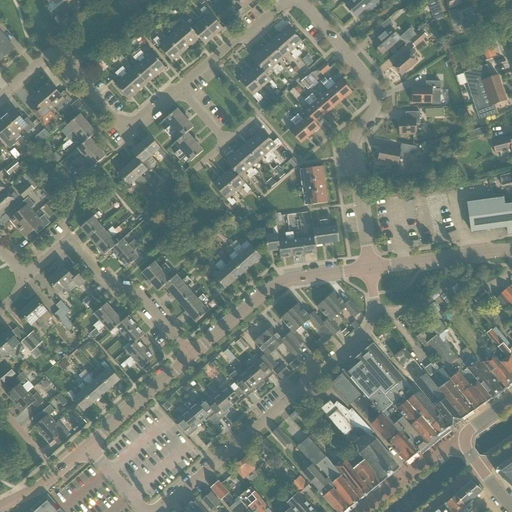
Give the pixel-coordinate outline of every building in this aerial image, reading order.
[(236,0),(243,8),(238,12),(243,17),(252,9),(248,4),(252,0),(236,0)] [(378,0),(353,0),(346,6),(356,17),(368,7),(372,12),(381,4),(378,0)] [(439,0),(432,0),(428,1),(434,21),(445,18),(439,0)] [(458,11),(458,10),(449,13),(453,25),(462,22),(465,30),(481,24),(478,16),(476,16),(473,6),(458,11)] [(209,16),(202,22),(215,37),(224,29),(205,7),(201,11),(205,15),(206,13),(209,16)] [(382,35),(374,43),(383,54),(400,38),(391,28),(394,26),(388,19),(377,29),(382,35)] [(200,38),(205,45),(215,37),(202,22),(195,28),(193,25),(194,24),(191,20),(187,23),(200,38)] [(191,46),(200,38),(187,23),(180,29),(178,26),(179,25),(176,21),(172,25),(191,46)] [(191,46),(172,25),(168,28),(172,32),(173,30),(176,33),(169,39),(181,54),(191,46)] [(289,27),(282,32),(280,35),(298,57),(302,54),(298,50),(297,51),(295,48),(302,42),(289,27)] [(0,51),(5,57),(15,48),(0,31),(0,51)] [(411,42),(415,47),(427,37),(423,31),(411,42)] [(298,57),(280,35),(270,43),(284,58),(290,52),(293,55),(291,56),(295,60),(298,57)] [(405,35),(402,38),(406,44),(410,41),(405,35)] [(169,39),(162,45),(159,42),(161,41),(158,37),(154,40),(172,62),(181,54),(169,39)] [(284,58),(270,43),(261,51),(280,72),(284,69),(280,66),(279,67),(277,64),(284,58)] [(485,56),(496,55),(496,43),(485,44),(485,56)] [(412,49),(393,66),(402,76),(417,62),(412,57),(416,53),(412,49)] [(91,50),(86,54),(89,58),(94,53),(91,50)] [(145,55),(141,51),(138,54),(156,76),(166,68),(153,53),(146,59),(143,56),(145,55)] [(261,51),(252,58),(258,65),(265,74),(266,73),(272,68),(275,70),(273,72),(276,76),(280,72),(261,51)] [(301,56),(306,62),(310,58),(305,53),(301,56)] [(139,60),(141,63),(135,69),(147,84),(156,76),(138,54),(134,58),(137,62),(139,60)] [(98,61),(91,67),(96,72),(103,66),(98,61)] [(326,63),(318,70),(323,75),(331,69),(326,63)] [(258,65),(249,73),(262,88),(269,82),(272,84),(270,86),(273,89),(277,86),(266,73),(265,74),(258,65)] [(498,76),(491,78),(487,66),(464,73),(479,120),(498,114),(495,105),(507,100),(498,76)] [(138,91),(147,84),(135,69),(127,75),(125,72),(126,71),(123,67),(120,70),(138,91)] [(116,85),(129,100),(138,91),(120,70),(116,74),(119,77),(120,76),(123,79),(116,85)] [(312,75),(319,82),(324,78),(317,71),(312,75)] [(249,73),(239,81),(258,102),(262,99),(259,95),(257,96),(255,94),(262,88),(249,73)] [(343,100),(352,92),(342,80),(336,85),(331,79),(327,82),(343,100)] [(334,108),(343,100),(327,82),(323,85),(329,91),(323,96),(334,108)] [(413,88),(412,103),(432,104),(432,105),(440,105),(441,82),(426,82),(426,88),(413,88)] [(50,83),(42,91),(55,106),(59,112),(60,111),(59,110),(68,103),(68,104),(72,100),(64,91),(60,95),(50,83)] [(55,106),(41,91),(33,99),(41,109),(35,114),(44,125),(54,116),(49,111),(55,106)] [(324,115),(334,108),(323,96),(318,100),(313,94),(309,97),(324,115)] [(456,98),(459,106),(465,104),(462,96),(456,98)] [(310,107),(305,111),(309,116),(315,123),(316,123),(324,115),(309,97),(305,101),(310,107)] [(171,126),(166,130),(169,134),(188,116),(187,114),(185,116),(178,109),(166,120),(171,126)] [(426,109),(426,118),(435,117),(435,109),(426,109)] [(24,121),(14,110),(5,118),(18,133),(23,128),(28,134),(35,127),(28,118),(24,121)] [(420,112),(406,112),(406,113),(407,113),(407,121),(399,121),(399,134),(417,134),(416,124),(420,124),(420,112)] [(309,116),(304,120),(299,114),(295,117),(310,136),(320,127),(316,123),(315,123),(309,116)] [(74,132),(68,137),(71,140),(89,124),(81,115),(69,126),(74,132)] [(188,116),(169,134),(172,137),(177,132),(182,138),(186,133),(187,134),(194,127),(188,120),(190,119),(188,116)] [(291,131),(301,143),(310,136),(295,117),(291,121),(296,127),(291,131)] [(5,118),(0,121),(0,129),(6,136),(2,140),(9,149),(17,142),(13,137),(18,133),(5,118)] [(84,144),(90,138),(91,139),(97,134),(89,124),(71,140),(73,143),(79,138),(84,144)] [(39,135),(44,140),(49,135),(44,130),(39,135)] [(272,161),(276,158),(277,157),(273,154),(273,151),(274,152),(283,145),(278,139),(273,143),(263,131),(254,139),(272,161)] [(193,141),(187,134),(186,133),(182,138),(176,143),(181,149),(175,154),(178,157),(196,141),(195,139),(193,141)] [(166,154),(150,135),(141,143),(151,155),(157,150),(163,157),(166,154)] [(511,136),(493,142),(496,154),(500,153),(501,156),(511,152),(511,136)] [(83,155),(77,160),(80,163),(98,147),(91,139),(90,138),(84,144),(78,149),(83,155)] [(266,161),(269,164),(272,161),(254,139),(245,147),(258,162),(265,156),(267,159),(266,161)] [(196,141),(178,157),(181,160),(181,161),(184,159),(187,163),(190,161),(191,162),(192,162),(202,152),(196,145),(198,143),(196,141)] [(151,155),(141,143),(132,151),(137,158),(148,170),(151,167),(145,161),(151,155)] [(407,158),(407,153),(415,155),(416,147),(402,144),(400,151),(381,147),(378,161),(398,165),(400,157),(407,158)] [(15,157),(21,154),(16,145),(10,149),(15,157)] [(98,147),(80,163),(82,166),(89,161),(94,167),(106,157),(98,147)] [(253,171),(251,168),(258,162),(245,147),(235,155),(254,177),(258,173),(255,170),(253,171)] [(240,178),(247,172),(249,175),(247,176),(250,180),(254,177),(235,155),(226,163),(232,169),(240,178)] [(294,157),(288,161),(294,168),(299,164),(294,157)] [(137,158),(128,165),(144,184),(147,181),(142,175),(148,170),(137,158)] [(5,169),(10,175),(21,166),(16,160),(5,169)] [(128,165),(128,166),(119,174),(130,186),(136,180),(141,187),(144,184),(128,165)] [(282,170),(285,174),(290,170),(285,165),(281,169),(282,170)] [(322,166),(301,169),(303,181),(301,182),(303,195),(304,194),(306,206),(328,203),(322,166)] [(240,178),(232,169),(223,177),(236,192),(243,186),(245,189),(243,190),(247,194),(251,191),(240,178)] [(285,174),(282,170),(276,175),(280,179),(285,174)] [(511,174),(501,177),(502,186),(511,183),(511,174)] [(273,187),(278,181),(272,176),(267,181),(273,187)] [(231,200),(229,198),(236,192),(223,177),(214,185),(232,206),(236,203),(233,199),(231,200)] [(260,194),(267,189),(260,179),(253,185),(260,194)] [(153,187),(161,195),(166,191),(158,182),(153,187)] [(0,196),(0,212),(1,213),(15,201),(14,200),(20,195),(24,199),(35,190),(38,187),(36,184),(32,187),(30,184),(19,193),(18,191),(11,197),(7,191),(0,196)] [(23,210),(11,220),(19,228),(34,215),(29,210),(35,205),(28,198),(19,206),(23,210)] [(511,204),(505,205),(504,199),(468,203),(471,232),(507,228),(508,234),(511,233),(511,204)] [(99,212),(81,228),(89,237),(101,226),(96,220),(102,215),(99,212)] [(34,215),(19,228),(26,237),(38,227),(41,231),(50,223),(43,215),(38,220),(34,215)] [(229,224),(233,228),(238,224),(234,219),(229,224)] [(329,219),(325,220),(328,246),(331,246),(331,243),(340,242),(337,226),(330,227),(329,219)] [(316,245),(325,244),(325,247),(328,246),(325,220),(321,220),(322,228),(314,229),(316,245)] [(89,237),(96,246),(119,227),(116,223),(112,227),(106,232),(101,226),(89,237)] [(317,253),(316,245),(314,229),(313,229),(312,224),(309,225),(310,230),(311,238),(303,239),(306,255),(317,253)] [(277,226),(273,226),(274,235),(266,236),(268,252),(280,250),(281,250),(279,242),(277,226)] [(105,256),(112,250),(111,249),(117,244),(111,238),(117,233),(121,229),(119,227),(96,246),(105,256)] [(303,239),(295,240),(294,232),(290,233),(294,257),(306,255),(303,239)] [(286,233),(287,241),(279,242),(281,250),(280,250),(281,259),(294,257),(290,233),(286,233)] [(123,239),(117,244),(111,249),(112,250),(119,258),(137,243),(134,240),(128,245),(123,239)] [(137,243),(119,258),(127,268),(139,257),(133,251),(140,246),(144,242),(141,239),(137,243)] [(253,266),(262,258),(251,246),(245,251),(236,241),(233,243),(253,266)] [(244,273),(253,266),(233,243),(230,246),(239,256),(233,261),(244,273)] [(235,281),(244,273),(233,261),(227,266),(218,255),(215,258),(219,263),(235,281)] [(168,267),(165,264),(160,268),(155,262),(142,273),(148,280),(146,282),(148,284),(168,267)] [(215,277),(225,289),(235,281),(219,263),(216,265),(221,271),(215,277)] [(64,266),(55,273),(67,287),(75,280),(81,286),(85,282),(73,267),(68,271),(64,266)] [(164,286),(170,281),(166,275),(171,270),(168,267),(148,284),(150,286),(152,284),(158,292),(164,286)] [(55,273),(47,281),(59,294),(64,290),(69,295),(72,292),(67,287),(55,273)] [(190,280),(187,276),(182,281),(176,275),(170,281),(164,286),(170,293),(168,295),(170,297),(190,280)] [(180,304),(192,294),(187,287),(192,282),(190,280),(170,297),(172,299),(174,297),(180,304)] [(511,290),(509,288),(502,294),(511,305),(511,303),(511,290)] [(483,289),(472,298),(477,303),(480,301),(484,305),(491,299),(483,289)] [(345,304),(335,291),(326,299),(339,314),(345,308),(354,318),(360,312),(350,300),(345,304)] [(91,293),(83,299),(89,306),(97,300),(91,293)] [(186,311),(184,313),(186,315),(206,298),(203,294),(197,299),(192,294),(180,304),(186,311)] [(501,295),(496,299),(504,308),(509,304),(501,295)] [(186,315),(187,317),(190,315),(196,322),(208,312),(203,306),(208,301),(206,298),(186,315)] [(35,299),(28,306),(48,329),(51,326),(47,322),(52,318),(35,299)] [(326,299),(317,307),(328,319),(323,323),(323,324),(324,324),(334,335),(340,329),(332,320),(339,314),(326,299)] [(447,329),(437,318),(434,314),(441,308),(436,301),(427,309),(426,308),(425,310),(434,321),(429,325),(437,335),(439,334),(440,335),(447,329)] [(71,312),(62,302),(56,306),(60,310),(61,310),(66,316),(71,312)] [(302,326),(309,320),(317,330),(324,324),(323,324),(323,323),(312,310),(308,314),(299,303),(290,311),(302,326)] [(115,313),(107,304),(95,314),(100,321),(94,326),(96,329),(115,313)] [(48,329),(28,306),(19,313),(31,327),(36,322),(45,332),(48,329)] [(66,316),(61,310),(60,310),(55,315),(64,326),(69,330),(73,327),(69,322),(69,321),(65,317),(66,316)] [(297,347),(304,341),(295,332),(302,326),(290,311),(281,319),(292,331),(287,335),(297,347)] [(123,322),(115,313),(96,329),(99,332),(105,327),(110,332),(123,322)] [(129,316),(128,318),(123,322),(110,332),(113,336),(119,330),(125,336),(137,326),(129,316)] [(359,326),(355,321),(351,325),(355,330),(359,326)] [(125,336),(128,340),(130,342),(124,348),(126,351),(139,340),(145,335),(137,326),(125,336)] [(276,349),(282,343),(294,357),(301,351),(297,347),(287,335),(283,339),(272,327),(263,335),(276,349)] [(492,330),(487,334),(507,358),(501,363),(511,376),(511,346),(496,328),(492,331),(492,330)] [(16,356),(20,361),(23,359),(19,354),(24,350),(19,344),(8,331),(0,338),(16,356)] [(33,332),(28,337),(37,348),(42,343),(33,332)] [(437,336),(427,344),(425,341),(426,337),(422,332),(416,337),(432,356),(435,353),(452,374),(454,372),(456,374),(451,379),(476,410),(492,399),(477,382),(471,386),(459,372),(463,369),(456,361),(458,360),(437,336)] [(265,354),(260,359),(271,371),(271,370),(277,365),(269,355),(276,349),(263,335),(254,342),(265,354)] [(8,354),(13,359),(16,356),(0,338),(0,337),(0,354),(3,358),(8,354)] [(22,342),(31,352),(36,348),(27,337),(22,342)] [(236,343),(243,351),(248,347),(242,339),(236,343)] [(147,349),(139,340),(126,351),(131,357),(125,362),(128,365),(147,349)] [(357,363),(356,364),(428,445),(449,428),(421,394),(417,388),(414,390),(399,372),(373,343),(354,360),(357,363)] [(489,347),(476,358),(481,364),(483,363),(491,373),(494,371),(508,387),(511,384),(511,377),(493,355),(494,354),(489,347)] [(405,348),(394,357),(404,368),(414,360),(405,348)] [(466,348),(462,351),(467,357),(470,355),(471,354),(466,348)] [(128,365),(130,368),(137,363),(142,369),(155,359),(147,349),(128,365)] [(222,354),(227,360),(232,355),(227,350),(222,354)] [(458,360),(456,361),(463,369),(464,371),(464,372),(472,381),(475,378),(493,399),(504,391),(481,364),(476,358),(474,355),(472,357),(470,355),(467,357),(466,358),(467,360),(463,364),(462,362),(463,362),(460,358),(458,360)] [(271,370),(271,371),(260,359),(255,363),(247,370),(261,387),(264,384),(264,382),(274,374),(271,370)] [(432,365),(424,372),(427,376),(438,389),(462,420),(473,412),(447,379),(449,377),(435,360),(430,363),(432,365)] [(111,388),(121,380),(105,362),(101,365),(107,371),(101,376),(111,388)] [(274,371),(281,379),(290,372),(283,364),(274,371)] [(356,364),(345,373),(382,413),(419,452),(428,445),(356,364)] [(235,371),(229,376),(239,388),(247,397),(256,389),(259,389),(261,387),(247,370),(240,376),(235,371)] [(10,378),(3,371),(0,373),(0,378),(4,383),(10,378)] [(348,407),(352,403),(406,463),(418,453),(382,414),(342,371),(327,384),(348,407)] [(11,391),(7,395),(15,404),(29,392),(34,388),(26,379),(28,377),(23,373),(18,377),(7,387),(11,391)] [(102,396),(86,378),(86,377),(82,373),(79,376),(83,380),(88,386),(83,392),(93,404),(102,396)] [(102,396),(111,388),(101,376),(95,382),(89,375),(86,377),(86,378),(102,396)] [(427,376),(416,384),(451,427),(462,420),(438,389),(427,376)] [(197,384),(192,387),(197,392),(201,388),(197,384)] [(232,406),(236,403),(238,405),(247,397),(239,388),(234,392),(228,386),(220,393),(232,406)] [(68,394),(84,412),(93,404),(83,392),(76,397),(71,391),(68,394)] [(15,404),(22,412),(26,409),(30,414),(42,404),(44,402),(37,393),(33,397),(29,392),(15,404)] [(212,400),(207,404),(213,411),(215,414),(221,420),(230,412),(228,410),(232,406),(220,393),(212,400)] [(190,398),(183,404),(189,410),(200,423),(204,420),(206,422),(210,419),(215,425),(221,420),(215,414),(213,411),(207,404),(202,398),(197,403),(192,398),(190,398)] [(365,432),(366,434),(367,436),(368,435),(370,436),(372,436),(373,433),(351,408),(349,411),(337,401),(335,403),(333,405),(329,400),(320,408),(344,436),(353,429),(358,428),(362,430),(365,432)] [(162,406),(167,411),(172,406),(167,401),(162,406)] [(56,412),(50,405),(35,418),(39,423),(35,427),(42,435),(56,424),(50,417),(56,412)] [(181,417),(176,421),(181,427),(189,437),(198,429),(196,427),(200,423),(189,410),(181,417)] [(42,435),(50,444),(55,441),(59,445),(70,436),(65,431),(64,433),(56,424),(42,435)] [(278,428),(272,433),(285,447),(291,442),(278,428)] [(372,436),(370,436),(368,435),(367,436),(365,436),(362,438),(361,439),(359,441),(357,444),(357,447),(360,453),(365,460),(383,482),(400,468),(377,440),(375,438),(372,436)] [(360,500),(336,469),(327,457),(309,438),(298,448),(315,467),(317,465),(332,483),(330,485),(351,508),(360,500)] [(259,445),(267,453),(273,448),(265,440),(259,445)] [(341,455),(338,451),(335,453),(341,464),(336,469),(360,500),(371,492),(353,470),(341,455)] [(233,468),(244,480),(256,469),(246,457),(233,468)] [(497,470),(496,471),(496,472),(497,473),(511,487),(511,458),(500,467),(497,469),(497,470)] [(371,492),(382,482),(364,461),(353,470),(371,492)] [(324,497),(338,511),(345,511),(351,508),(330,485),(312,466),(303,474),(319,491),(317,493),(322,499),(324,497)] [(291,486),(296,492),(298,494),(288,504),(295,511),(314,511),(301,497),(311,488),(300,476),(295,482),(291,486)] [(221,500),(229,493),(219,481),(211,488),(221,500)] [(475,481),(472,483),(471,483),(446,504),(446,505),(452,511),(468,511),(470,511),(468,509),(465,506),(482,492),(484,489),(475,481)] [(247,509),(249,507),(253,511),(271,511),(251,488),(238,498),(240,501),(247,509)] [(195,499),(199,503),(202,500),(211,511),(220,503),(211,492),(205,498),(202,493),(195,499)] [(57,511),(46,498),(29,511),(57,511)] [(206,511),(199,503),(195,499),(195,498),(184,508),(187,511),(206,511)] [(249,511),(247,509),(240,501),(236,504),(236,503),(229,509),(231,511),(249,511)]
